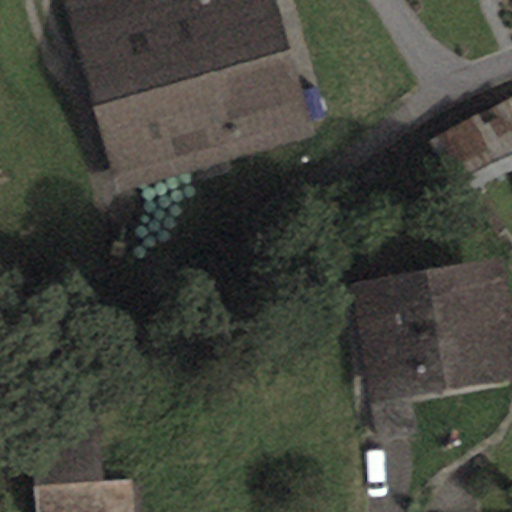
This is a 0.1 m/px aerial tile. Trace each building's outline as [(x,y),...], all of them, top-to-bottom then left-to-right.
[(222,141),(286,122),(251,0),(116,0),(84,9),(129,167),(186,151),(194,180),(230,170),(222,141)] [(465,186),(511,165),(511,152),(509,134),(498,110),(440,140),(465,186)] [(372,301),(386,380),(503,363),(488,287),(490,280),(435,292),(431,271),(410,274),(413,295),(372,301)] [(38,421),(41,470),(91,464),(88,418),(38,421)] [(91,464),(41,470),(44,511),(129,511),(128,485),(92,485),(91,464)]
